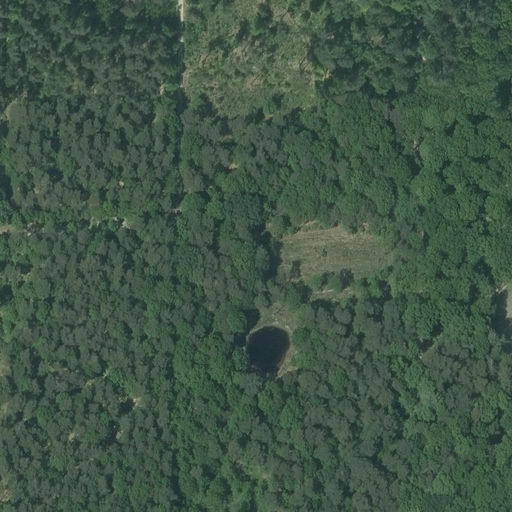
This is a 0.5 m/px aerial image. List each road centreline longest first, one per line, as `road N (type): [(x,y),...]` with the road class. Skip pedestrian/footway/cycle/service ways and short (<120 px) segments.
road 1 (track): [(422,0),(418,511)]
road 2 (track): [(177,220),(177,511)]
road 3 (track): [(410,199),(177,220)]
road 4 (track): [(177,220),(180,0)]
road 5 (track): [(177,220),(0,237)]
road 6 (track): [(511,290),(409,387)]
road 7 (track): [(420,120),(487,0)]
